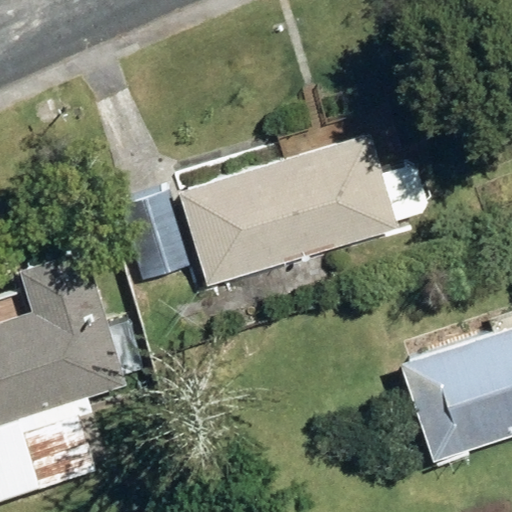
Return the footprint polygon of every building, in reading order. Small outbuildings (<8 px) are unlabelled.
[(156,183),(188,282),(380,224),(351,125),(156,183)] [(105,200),(131,278),(179,262),(153,185),(105,200)] [(0,305),(0,412),(104,381),(63,239),(0,258),(0,283),(7,304),(0,305)] [(511,311),(380,356),(414,456),(511,423),(511,311)] [(5,426),(23,486),(80,468),(62,408),(5,426)]
